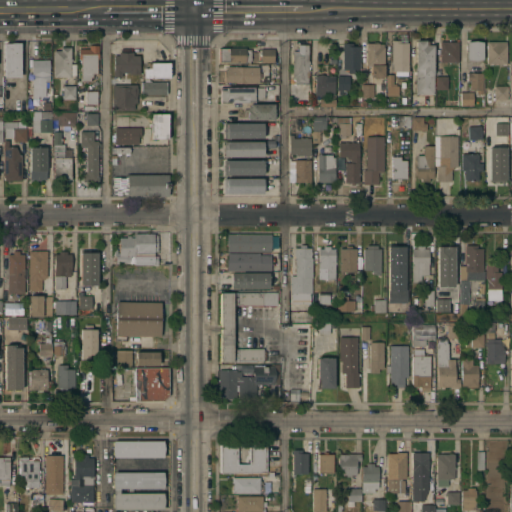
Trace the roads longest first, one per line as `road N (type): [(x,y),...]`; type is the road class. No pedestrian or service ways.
road 1 (residential): [(0,419),(511,420)]
road 2 (residential): [(0,218),(511,217)]
road 3 (secondary): [(193,111),(193,511)]
road 4 (primary): [(301,7),(511,10)]
